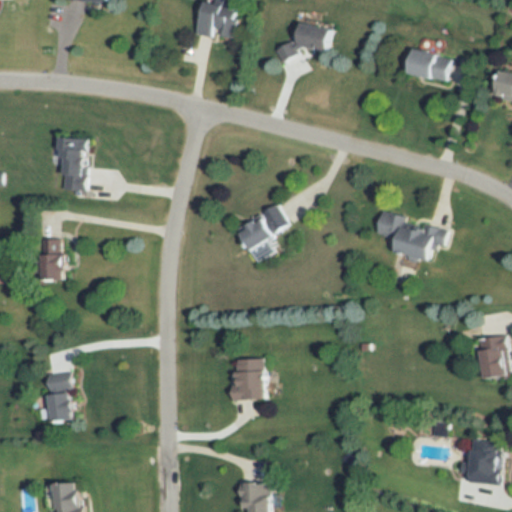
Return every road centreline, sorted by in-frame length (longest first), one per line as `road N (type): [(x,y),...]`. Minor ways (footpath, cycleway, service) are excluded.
road 1 (residential): [(0,81),(147,95),(460,174),(511,199)]
road 2 (residential): [(202,109),(170,243),(167,511)]
